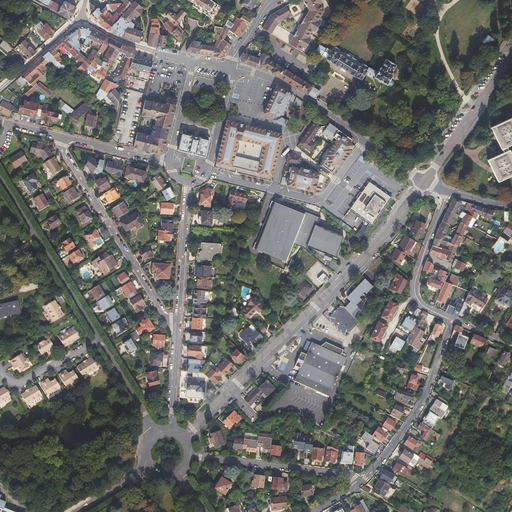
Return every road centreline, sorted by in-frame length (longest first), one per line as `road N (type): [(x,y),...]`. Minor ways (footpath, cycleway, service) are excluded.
road 1 (tertiary): [(182,438),(368,253),(426,180)]
road 2 (residential): [(177,335),(56,134)]
road 3 (residential): [(452,319),(426,394),(359,483)]
road 4 (residential): [(206,173),(319,198),(364,141)]
road 5 (unclassified): [(97,337),(0,179)]
road 6 (residential): [(359,483),(347,474),(189,455)]
road 7 (residential): [(447,191),(412,288),(418,303),(452,319)]
road 8 (residential): [(177,335),(188,182)]
road 9 (tertiary): [(426,180),(511,58)]
